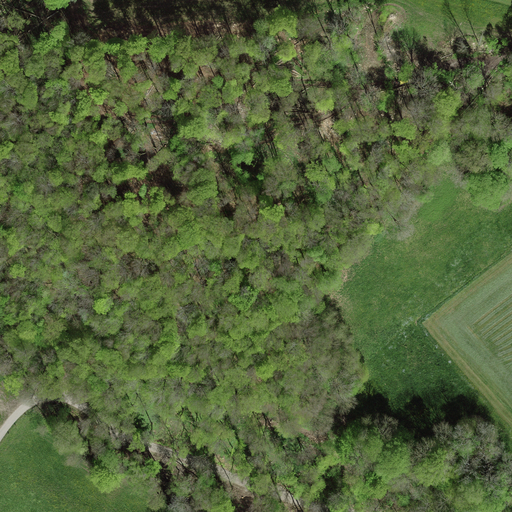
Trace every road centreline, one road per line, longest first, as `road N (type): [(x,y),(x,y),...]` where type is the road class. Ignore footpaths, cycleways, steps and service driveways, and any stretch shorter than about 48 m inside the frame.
road 1 (track): [(511,45),(403,175),(259,376),(275,413),(402,511)]
road 2 (residential): [(342,511),(165,451),(58,396),(27,404),(0,435)]
